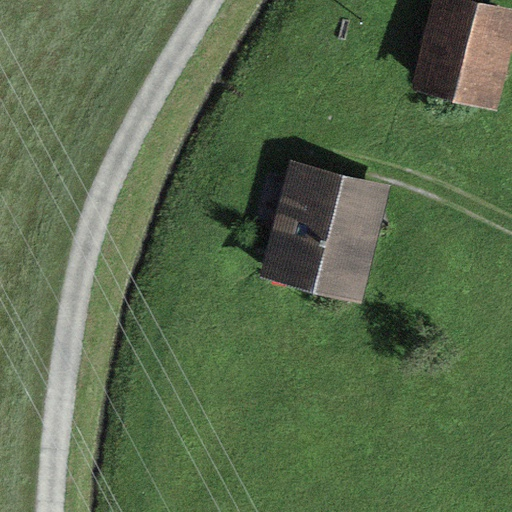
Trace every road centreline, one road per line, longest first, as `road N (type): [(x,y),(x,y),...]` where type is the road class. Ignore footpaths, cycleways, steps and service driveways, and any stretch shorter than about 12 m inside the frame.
road 1 (track): [(207,0),(93,202),(55,394),(47,511)]
road 2 (track): [(511,222),(387,169)]
